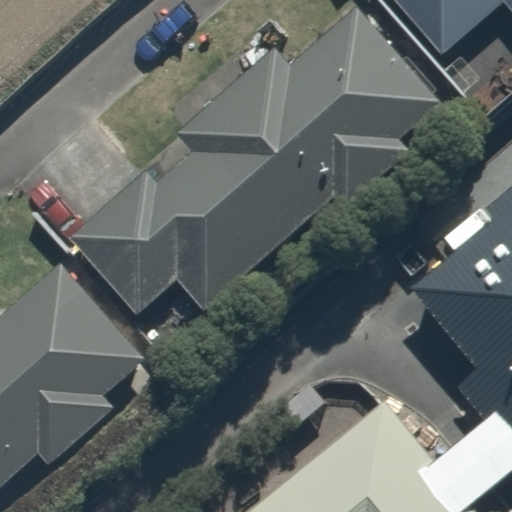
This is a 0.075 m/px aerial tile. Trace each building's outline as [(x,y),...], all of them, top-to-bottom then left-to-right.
[(511,0),(398,0),(450,60),(511,6),(511,0)] [(449,105),(365,12),(298,67),(281,50),(183,138),(200,156),(165,186),(154,174),(78,244),(145,320),(184,285),(214,316),(342,202),(353,215),(418,156),(407,144),(449,105)] [(511,194),(492,211),(504,226),(422,292),(488,372),(466,389),(494,424),(443,465),(428,477),(457,511),(474,511),(479,509),(511,481),(511,194)] [(111,401),(153,363),(69,267),(4,326),(0,322),(0,500),(47,459),(58,471),(123,411),(111,401)] [(481,511),(479,509),(474,511),(457,511),(428,477),(443,465),(392,405),(260,511),(481,511)]
